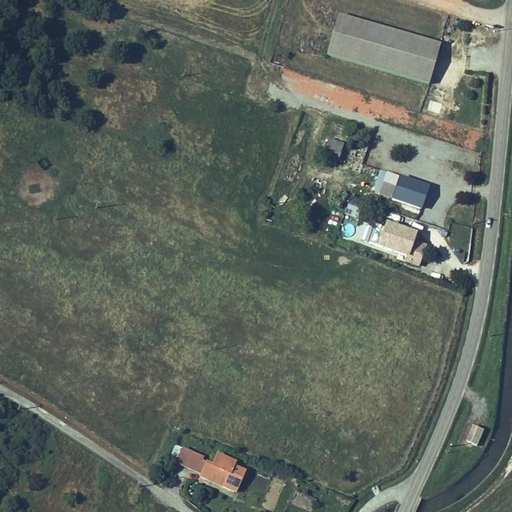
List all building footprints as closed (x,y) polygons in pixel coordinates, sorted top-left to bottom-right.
[(352,18),(340,56),(439,87),(451,48),(352,18)] [(379,123),(374,138),(403,147),(408,132),(379,123)] [(477,150),(482,133),(458,126),(454,143),(477,150)] [(337,148),(344,151),(346,145),(353,148),(355,142),(341,137),(337,148)] [(346,145),(344,151),(351,154),(353,148),(346,145)] [(399,173),(394,187),(405,190),(410,177),(399,173)] [(394,187),(391,195),(431,210),(439,187),(410,177),(405,190),(394,187)] [(343,214),(354,218),(360,202),(349,198),(343,214)] [(396,226),(387,247),(417,258),(425,236),(396,226)] [(472,425),(466,442),(478,447),(484,430),(472,425)] [(489,451),(496,435),(486,430),(479,446),(489,451)] [(218,465),(210,488),(226,494),(224,497),(238,503),(247,481),(236,477),(237,473),(218,465)] [(188,467),(184,477),(201,485),(204,478),(191,473),(193,469),(188,467)] [(210,488),(208,491),(224,497),(226,494),(210,488)] [(290,504),(312,509),(315,496),(293,491),(290,504)]
